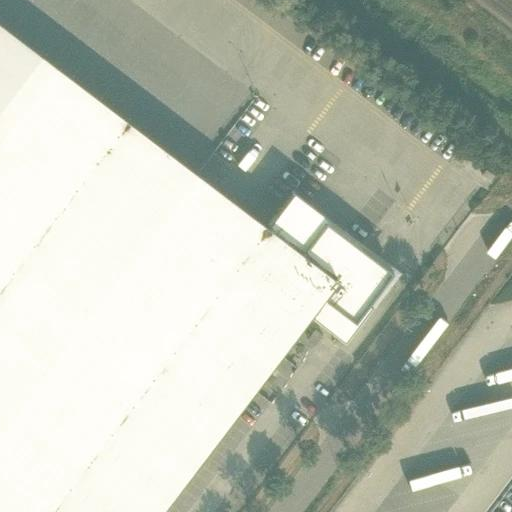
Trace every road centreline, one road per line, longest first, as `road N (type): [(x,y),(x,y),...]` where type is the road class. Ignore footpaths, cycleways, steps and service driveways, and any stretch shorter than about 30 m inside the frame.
road 1 (unclassified): [(286,511),(511,215)]
road 2 (unknown): [(370,511),(443,420),(511,375)]
